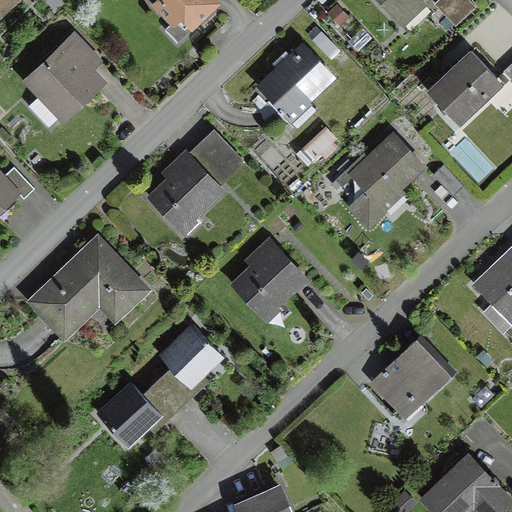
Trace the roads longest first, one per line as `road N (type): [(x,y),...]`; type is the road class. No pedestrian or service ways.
road 1 (residential): [(172,511),(511,194)]
road 2 (residential): [(301,0),(0,288)]
